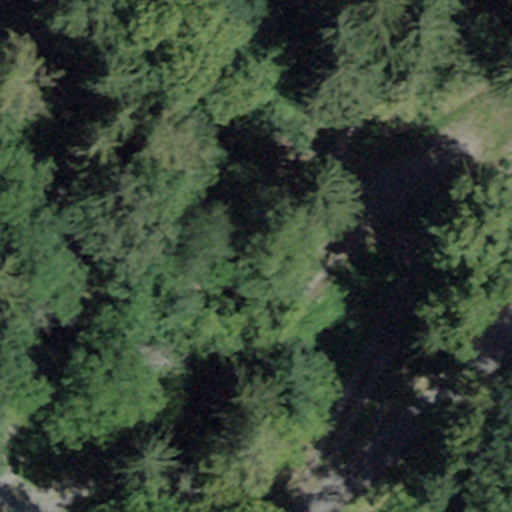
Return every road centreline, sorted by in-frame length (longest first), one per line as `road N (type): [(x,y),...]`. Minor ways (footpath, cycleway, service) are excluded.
road 1 (track): [(0,495),(47,437),(88,256),(42,0)]
road 2 (unclassified): [(349,511),(481,323),(511,298)]
